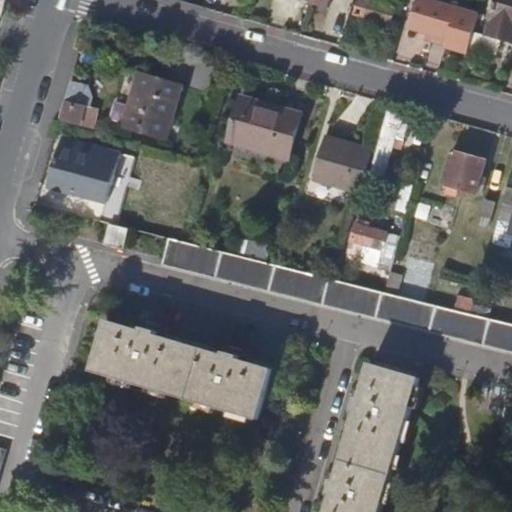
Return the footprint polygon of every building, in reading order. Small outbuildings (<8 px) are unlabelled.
[(305,0),(291,0),(290,4),(304,8),(305,0)] [(394,0),(357,0),(353,14),(389,24),(394,0)] [(415,0),(409,28),(447,38),(455,5),(456,4),(441,0),(415,0)] [(511,0),(494,0),(485,34),(511,41),(511,38),(511,0)] [(478,12),(455,5),(447,38),(445,44),(467,51),(478,12)] [(184,85),(140,73),(126,126),(169,138),(184,85)] [(305,113),(244,96),(231,141),(292,157),(305,113)] [(98,109),(65,99),(60,117),(93,127),(98,109)] [(383,181),(394,141),(403,144),(410,119),(386,112),(367,176),(383,181)] [(373,150),(325,137),(313,178),(362,192),(373,150)] [(101,148),(64,138),(51,185),(88,195),(101,148)] [(488,160),(453,151),(444,187),(479,196),(488,160)] [(404,213),(411,187),(398,183),(392,210),(404,213)] [(511,185),(509,185),(497,229),(511,232),(511,185)] [(85,204),(67,199),(63,212),(82,217),(85,204)] [(500,203),(486,199),(478,229),(492,234),(500,203)] [(132,229),(111,224),(105,244),(126,250),(132,229)] [(399,238),(362,227),(357,243),(395,254),(399,238)] [(275,239),(243,230),(236,255),(268,263),(275,239)] [(511,324),(474,315),(436,305),(389,293),(340,281),(276,265),(268,263),(236,255),(185,242),(172,239),(165,265),(511,352),(511,324)] [(436,305),(474,315),(478,300),(440,290),(436,305)] [(140,334),(107,325),(93,372),(258,420),(273,372),(245,364),(239,362),(240,359),(225,355),(223,358),(217,356),(163,341),(155,338),(156,335),(143,331),(142,334),(140,334)] [(381,511),(420,382),(370,367),(360,401),(356,400),(351,414),(356,415),(335,483),(331,482),(327,496),(331,497),(327,511),(381,511)]
